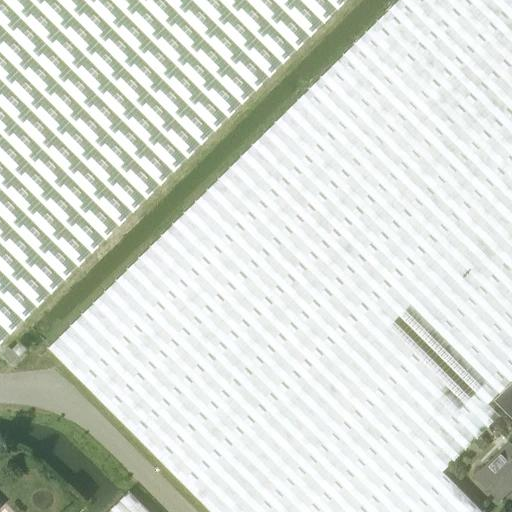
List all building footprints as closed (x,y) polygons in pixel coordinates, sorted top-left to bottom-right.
[(0,0),(0,344),(347,0),(0,0)] [(488,404),(495,397),(511,380),(511,0),(398,0),(48,348),(211,511),(482,511),(443,472),(489,426),(498,416),(499,416),(488,404)] [(26,350),(19,342),(12,348),(19,356),(26,350)] [(18,357),(8,347),(1,354),(11,364),(18,357)] [(511,380),(495,397),(506,409),(511,415),(511,380)] [(498,416),(489,426),(493,430),(503,421),(498,416)] [(507,423),(503,428),(507,433),(511,428),(507,423)] [(499,501),(511,487),(511,447),(508,443),(475,476),(499,501)] [(108,511),(150,511),(130,491),(108,511)]
